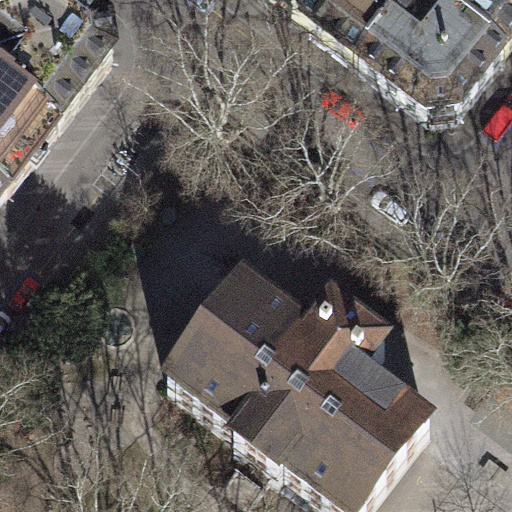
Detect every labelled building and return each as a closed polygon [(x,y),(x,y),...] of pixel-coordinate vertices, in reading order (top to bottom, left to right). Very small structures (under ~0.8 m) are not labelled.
[(113,68),(109,39),(77,14),(58,0),(30,0),(0,40),(0,70),(4,74),(0,78),(0,95),(58,140),(113,68)] [(0,0),(0,40),(30,0),(0,0)] [(511,0),(247,0),(362,89),(414,129),(449,129),(511,50),(511,48),(511,0)] [(0,199),(8,206),(21,190),(58,140),(0,95),(0,199)] [(0,216),(8,206),(0,199),(0,216)] [(310,348),(244,297),(166,399),(239,454),(233,461),(278,495),(283,488),(314,511),(376,511),(432,440),(365,390),(387,362),(332,320),(310,348)]
